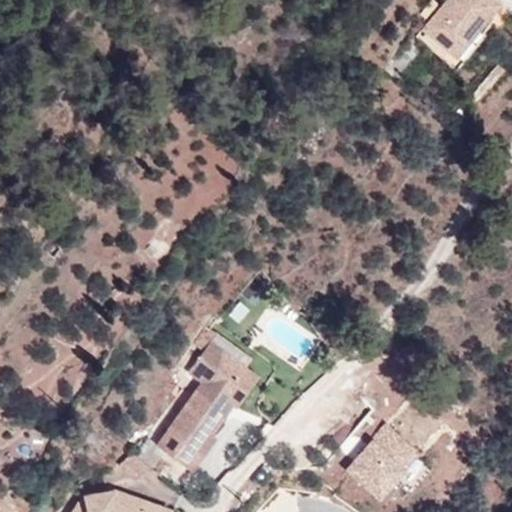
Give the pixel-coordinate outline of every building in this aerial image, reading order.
[(447,0),(418,37),(458,68),(485,35),(480,30),(500,3),(496,0),(447,0)] [(246,367),(212,342),(206,350),(241,375),(246,367)] [(241,375),(206,350),(189,372),(204,383),(159,444),(192,469),(216,436),(212,432),(233,404),(238,408),(261,378),(246,367),(241,375)] [(347,461),(379,492),(421,450),(389,419),(347,461)] [(151,455),(146,461),(156,470),(162,463),(151,455)] [(163,511),(166,507),(118,490),(85,497),(75,511),(163,511)]
